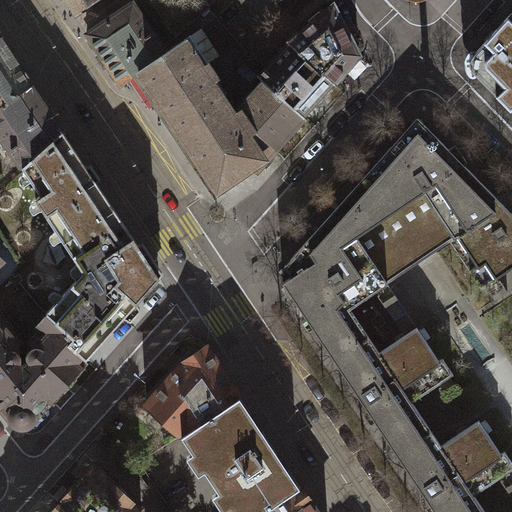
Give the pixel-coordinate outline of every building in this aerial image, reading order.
[(65,0),(75,15),(96,0),(65,0)] [(176,36),(211,5),(206,0),(160,0),(155,5),(176,36)] [(132,3),(87,34),(121,86),(139,70),(165,52),(163,49),(169,45),(150,18),(145,22),(132,3)] [(360,55),(334,4),(289,42),(334,83),(360,55)] [(470,69),(511,109),(511,108),(511,13),(471,56),(470,69)] [(0,37),(0,105),(32,84),(0,37)] [(165,52),(139,70),(184,137),(207,122),(212,130),(235,115),(234,114),(213,82),(217,79),(206,63),(202,66),(185,39),(165,52)] [(334,83),(289,42),(259,76),(265,81),(304,116),(334,83)] [(207,122),(184,137),(218,189),(254,165),(258,168),(304,116),(265,81),(240,108),(239,110),(234,114),(235,115),(212,130),(207,122)] [(0,105),(0,133),(23,167),(63,131),(32,84),(0,105)] [(421,190),(463,163),(467,161),(455,145),(449,149),(425,123),(411,125),(365,176),(410,245),(416,241),(420,247),(448,229),(421,190)] [(63,131),(23,167),(41,194),(36,199),(84,271),(125,225),(97,182),(101,178),(91,164),(87,166),(63,131)] [(511,266),(511,213),(463,163),(421,190),(448,229),(472,266),(468,269),(482,287),(511,266)] [(290,276),(282,282),(336,359),(369,338),(349,308),(375,290),(386,305),(397,298),(381,273),(409,254),(405,249),(410,245),(365,176),(284,265),(290,276)] [(125,225),(84,271),(47,313),(71,335),(66,341),(85,359),(123,317),(130,320),(140,308),(137,302),(163,273),(142,242),(139,245),(125,225)] [(4,409),(18,424),(25,425),(31,422),(34,418),(34,415),(61,386),(65,389),(75,377),(71,373),(85,359),(66,341),(71,335),(47,313),(36,324),(42,330),(31,343),(34,345),(25,355),(28,358),(22,364),(29,372),(20,382),(26,388),(4,409)] [(0,403),(4,409),(26,388),(20,382),(29,372),(22,364),(18,361),(18,353),(13,348),(14,335),(0,319),(0,403)] [(369,338),(336,359),(398,453),(432,431),(412,400),(454,373),(443,357),(440,360),(417,326),(378,352),(369,338)] [(184,361),(147,403),(182,435),(240,396),(240,395),(231,381),(230,381),(207,346),(184,361)] [(233,511),(261,511),(300,486),(271,443),(240,396),(182,435),(212,480),(233,511)] [(432,431),(398,453),(436,511),(484,511),(473,493),(511,467),(511,461),(504,450),(500,452),(479,420),(441,445),(432,431)] [(140,511),(140,506),(92,463),(50,510),(51,511),(140,511)] [(317,511),(310,501),(311,500),(302,487),(301,487),(300,486),(261,511),(317,511)]
